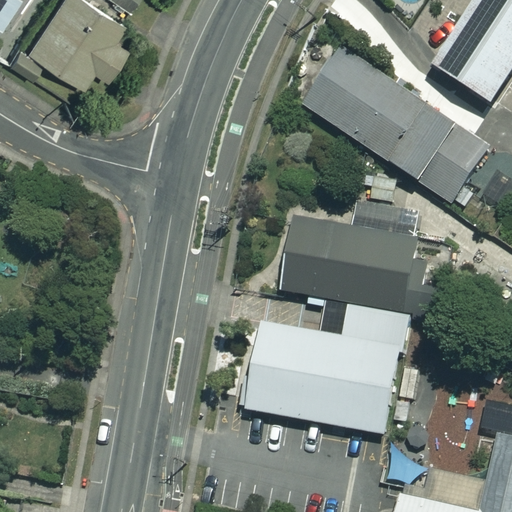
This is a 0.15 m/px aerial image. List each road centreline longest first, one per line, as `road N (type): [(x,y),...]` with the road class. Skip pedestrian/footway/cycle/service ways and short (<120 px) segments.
road 1 (residential): [(122,511),(178,177)]
road 2 (residential): [(0,114),(70,151),(178,177)]
road 3 (residential): [(178,177),(209,67),(241,0)]
